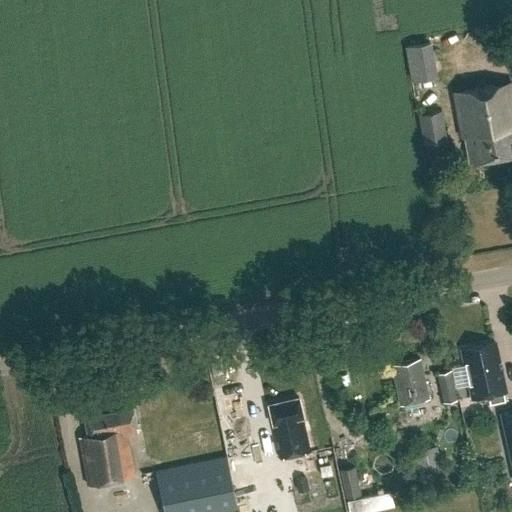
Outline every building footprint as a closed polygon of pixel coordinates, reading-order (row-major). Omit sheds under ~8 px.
[(511,137),(511,87),(511,81),(454,92),(461,135),(464,134),(469,160),(508,154),(506,139),(511,137)] [(422,143),(445,139),(441,109),(416,113),(422,143)] [(504,391),(493,341),(461,348),(471,398),(488,394),(490,403),(504,400),(502,391),(504,391)] [(404,403),(423,399),(423,397),(427,396),(419,358),(390,364),(399,403),(404,402),(404,403)] [(212,373),(213,373),(218,371),(216,361),(210,362),(212,373)] [(442,402),(456,398),(450,369),(435,373),(442,402)] [(280,457),(283,456),(309,451),(301,417),(302,417),(298,397),(267,404),(272,425),(280,457)] [(133,407),(83,416),(87,435),(79,436),(87,484),(125,477),(136,474),(131,448),(140,447),(137,431),(133,407)] [(360,445),(378,441),(376,432),(358,436),(360,445)] [(414,458),(418,476),(440,471),(436,453),(414,458)] [(163,511),(213,511),(236,507),(225,455),(155,470),(163,511)] [(319,465),(322,476),(332,473),(330,463),(319,465)] [(350,509),(365,506),(357,466),(341,469),(350,509)] [(295,479),(298,490),(307,488),(305,477),(295,479)]
